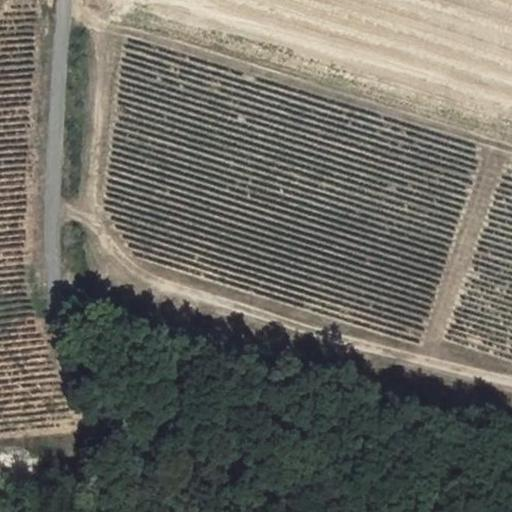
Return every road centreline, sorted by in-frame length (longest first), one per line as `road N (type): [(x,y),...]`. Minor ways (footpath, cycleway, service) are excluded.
road 1 (unclassified): [(153,511),(63,331),(52,206),(64,0)]
road 2 (track): [(48,0),(92,23),(511,147)]
